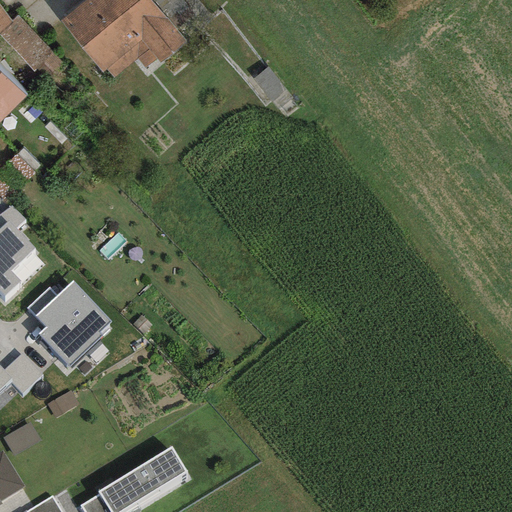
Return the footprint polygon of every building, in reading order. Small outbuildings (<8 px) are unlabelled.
[(150,0),(86,0),(60,22),(102,74),(106,70),(113,78),(136,59),(144,69),(156,59),(159,63),(185,42),(150,0)] [(0,34),(12,23),(0,5),(0,34)] [(12,23),(0,34),(0,35),(43,80),(64,66),(18,16),(12,23)] [(292,98),(267,65),(253,75),(278,108),(292,98)] [(0,122),(26,97),(0,70),(0,122)] [(25,221),(10,205),(0,213),(0,292),(3,296),(40,263),(31,253),(35,249),(16,228),(25,221)] [(56,297),(34,316),(45,328),(38,334),(67,366),(101,336),(98,332),(110,322),(73,281),(68,286),(56,297)] [(26,307),(34,316),(56,297),(48,288),(26,307)] [(0,367),(0,388),(8,380),(21,393),(41,375),(21,354),(3,370),(0,367)] [(78,404),(70,391),(47,406),(55,419),(78,404)] [(29,423),(3,438),(14,456),(40,441),(29,423)] [(98,494),(79,506),(82,511),(122,511),(187,472),(171,446),(97,492),(98,494)] [(0,500),(23,488),(2,453),(0,454),(0,500)] [(62,511),(53,496),(24,511),(62,511)]
